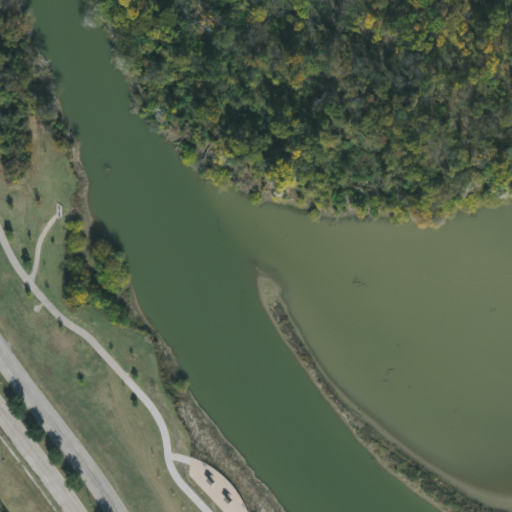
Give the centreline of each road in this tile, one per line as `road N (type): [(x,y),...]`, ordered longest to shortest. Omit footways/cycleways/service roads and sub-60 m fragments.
road 1 (secondary): [(114,511),(0,359)]
road 2 (secondary): [(0,416),(72,511)]
